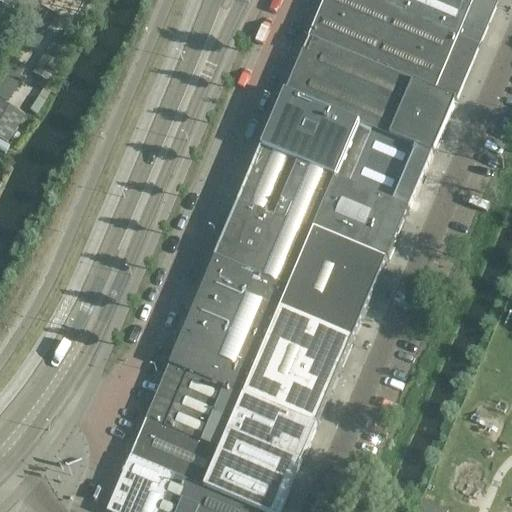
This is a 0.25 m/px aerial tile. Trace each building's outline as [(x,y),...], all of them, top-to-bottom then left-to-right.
[(0,0),(0,1),(11,8),(16,0),(0,0)] [(480,47),(395,10),(370,0),(326,0),(310,39),(457,102),(480,47)] [(370,0),(395,10),(399,0),(370,0)] [(498,5),(485,0),(399,0),(395,10),(480,47),(498,5)] [(48,83),(73,41),(62,34),(36,76),(48,83)] [(457,102),(310,39),(296,72),(286,94),(386,137),(433,158),(457,102)] [(262,150),(336,181),(363,193),(386,137),(286,94),(262,150)] [(23,117),(0,102),(0,140),(6,144),(23,117)] [(386,137),(363,193),(410,213),(433,158),(386,137)] [(314,233),(336,181),(262,150),(216,260),(289,291),(314,233)] [(409,215),(410,213),(363,193),(336,181),(314,233),(388,264),(397,242),(405,225),(409,215)] [(387,266),(388,264),(314,233),(289,291),(243,398),(318,429),(335,390),(351,352),(359,333),(387,266)] [(243,398),(289,291),(216,260),(171,367),(243,398)] [(225,440),(243,398),(171,367),(164,383),(147,422),(205,448),(219,454),(225,440)] [(282,511),(302,467),(318,429),(243,398),(225,440),(246,448),(240,462),(224,499),(255,511),(282,511)] [(199,464),(205,448),(147,422),(131,460),(158,471),(184,482),(190,485),(199,464)] [(224,499),(240,462),(246,448),(225,440),(219,454),(205,448),(199,464),(213,470),(204,491),(224,499)] [(132,460),(131,460),(110,511),(158,511),(161,506),(158,471),(133,461),(132,460)] [(204,491),(213,470),(199,464),(190,485),(204,491)] [(175,511),(184,491),(180,489),(184,482),(158,471),(161,506),(158,511),(175,511)] [(204,491),(190,485),(184,482),(180,489),(184,491),(175,511),(255,511),(224,499),(204,491)] [(444,511),(422,503),(418,511),(444,511)]
